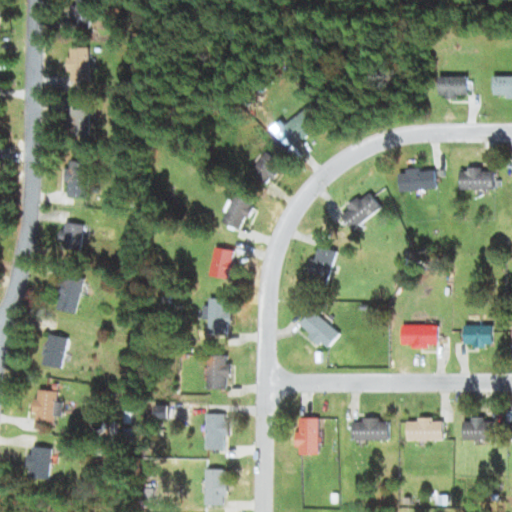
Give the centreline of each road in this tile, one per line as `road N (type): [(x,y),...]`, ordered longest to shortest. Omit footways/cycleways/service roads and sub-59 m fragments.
road 1 (residential): [(511,132),(400,138),(371,148),(300,206),(268,293),(264,511)]
road 2 (residential): [(0,364),(34,199),(39,0)]
road 3 (residential): [(267,382),(511,380)]
